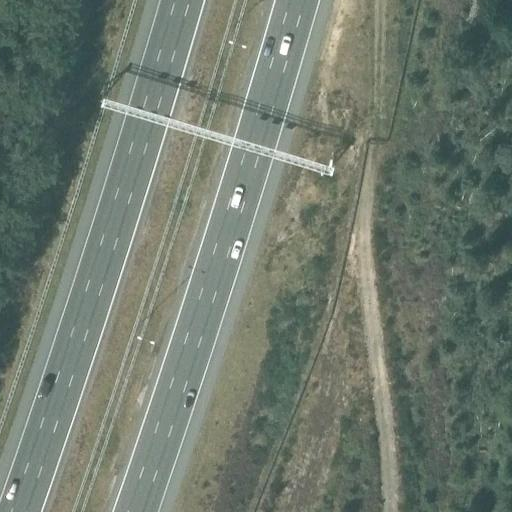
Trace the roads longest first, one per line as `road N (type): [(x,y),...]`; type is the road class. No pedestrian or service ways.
road 1 (motorway): [(182,0),(19,511)]
road 2 (motorway): [(133,511),(295,0)]
road 3 (track): [(390,511),(362,254),(381,0)]
